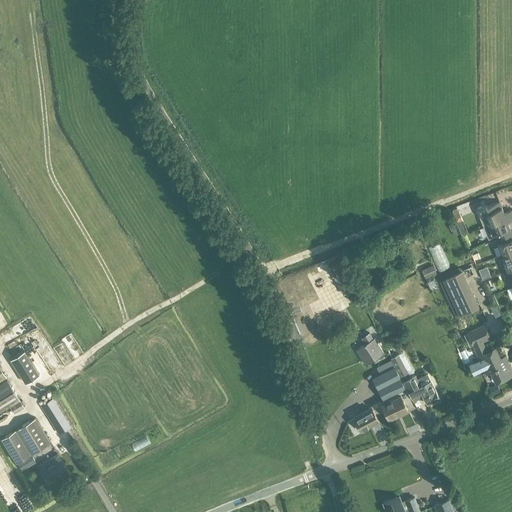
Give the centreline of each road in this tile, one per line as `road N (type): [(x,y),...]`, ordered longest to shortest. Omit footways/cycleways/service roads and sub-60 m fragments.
road 1 (unclassified): [(338,466),(263,274),(144,83),(131,43),(133,0)]
road 2 (residential): [(365,457),(511,400)]
road 3 (unclassified): [(338,466),(217,511)]
